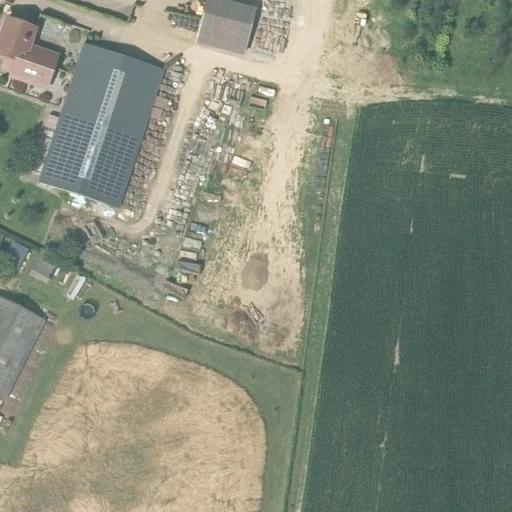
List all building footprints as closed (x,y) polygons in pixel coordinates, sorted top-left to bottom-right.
[(245,51),(257,2),(249,0),(205,0),(196,39),(245,51)] [(0,33),(0,56),(4,58),(0,68),(0,71),(11,75),(10,77),(45,90),(56,57),(29,48),(35,31),(4,21),(0,33)] [(84,46),(64,106),(39,184),(116,209),(162,71),(84,46)] [(0,269),(0,282),(0,283),(8,267),(17,272),(27,251),(14,243),(0,269)] [(30,270),(48,280),(59,261),(41,251),(30,270)] [(0,399),(3,401),(42,323),(0,301),(0,399)]
